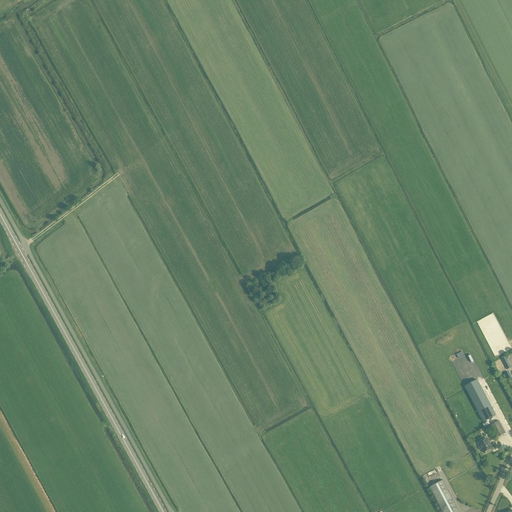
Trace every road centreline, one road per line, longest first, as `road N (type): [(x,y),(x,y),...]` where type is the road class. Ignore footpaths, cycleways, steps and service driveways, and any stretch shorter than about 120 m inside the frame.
road 1 (unclassified): [(170,511),(0,199)]
road 2 (primary): [(162,511),(0,214)]
road 3 (track): [(43,0),(22,12),(111,179)]
